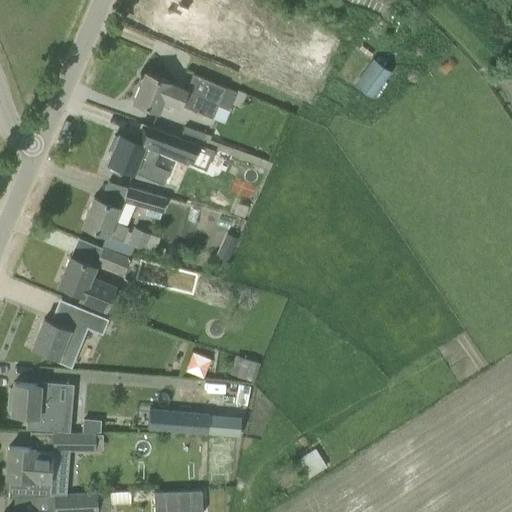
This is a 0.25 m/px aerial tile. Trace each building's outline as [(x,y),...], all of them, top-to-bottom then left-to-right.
[(157,29),(183,41),(188,29),(204,36),(219,3),(213,0),(180,0),(179,4),(170,0),(157,29)] [(218,8),(215,21),(240,27),(243,13),(218,8)] [(329,77),(322,74),(338,39),(314,28),(294,73),(325,87),(329,77)] [(357,84),(374,97),(391,74),(373,62),(357,84)] [(144,71),(132,100),(158,111),(163,99),(180,106),(181,105),(211,118),(217,105),(224,87),(192,73),(186,89),(162,79),(144,71)] [(112,149),(107,162),(133,172),(163,184),(169,170),(153,164),(159,151),(163,153),(205,170),(213,149),(170,133),(142,123),(140,123),(140,124),(134,138),(133,139),(119,133),(117,136),(114,135),(109,147),(112,149)] [(180,137),(200,144),(204,133),(184,126),(180,137)] [(122,201),(161,212),(166,197),(126,186),(122,201)] [(93,196),(82,224),(100,232),(104,234),(100,245),(102,246),(102,247),(129,258),(129,257),(128,257),(133,245),(152,253),(159,237),(133,226),(126,242),(122,241),(128,227),(114,221),(120,207),(112,204),(93,196)] [(214,255),(226,261),(237,237),(225,232),(214,255)] [(102,247),(96,262),(122,273),(128,259),(129,258),(102,247)] [(112,287),(104,284),(90,278),(95,265),(69,255),(57,284),(81,294),(79,300),(103,309),(112,287)] [(43,318),(31,346),(58,357),(56,360),(71,366),(84,335),(87,326),(102,332),(108,318),(77,305),(67,328),(43,318)] [(236,375),(250,380),(256,362),(243,357),(236,375)] [(8,388),(7,398),(11,398),(10,413),(28,414),(26,428),(53,430),(70,430),(72,403),(56,402),(57,382),(37,380),(37,384),(13,382),(12,388),(8,388)] [(148,410),(147,429),(205,433),(206,414),(148,410)] [(53,430),(52,449),(94,450),(95,431),(70,430),(53,430)] [(8,442),(5,477),(9,477),(7,497),(13,497),(47,495),(48,480),(51,448),(35,447),(35,444),(8,442)] [(299,456),(308,473),(326,464),(317,447),(299,456)] [(201,511),(201,490),(153,491),(153,511),(201,511)] [(96,511),(96,510),(108,510),(107,492),(55,495),(55,511),(96,511)]
